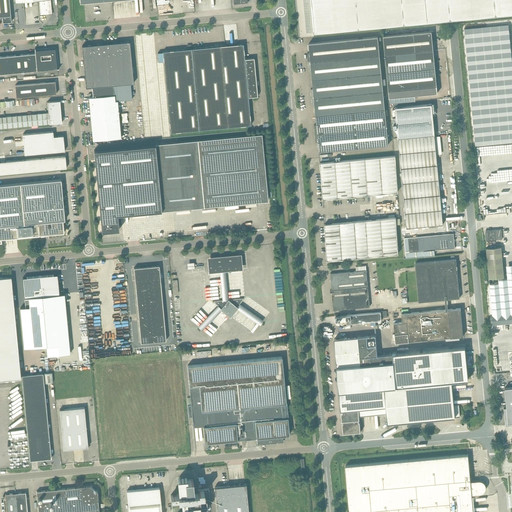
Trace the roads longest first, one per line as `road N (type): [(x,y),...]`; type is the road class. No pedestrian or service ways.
road 1 (unclassified): [(482,434),(489,417),(453,26)]
road 2 (tertiary): [(303,233),(282,12)]
road 3 (unclassified): [(89,253),(68,32)]
road 4 (tertiary): [(324,448),(303,233)]
road 5 (unclassified): [(109,468),(324,448)]
road 6 (unclassified): [(68,32),(282,12)]
road 7 (unclassified): [(89,253),(303,233)]
road 8 (unknown): [(172,245),(187,337),(256,335)]
road 9 (unclassified): [(324,448),(482,434)]
road 10 (unknown): [(0,180),(64,175),(71,236)]
